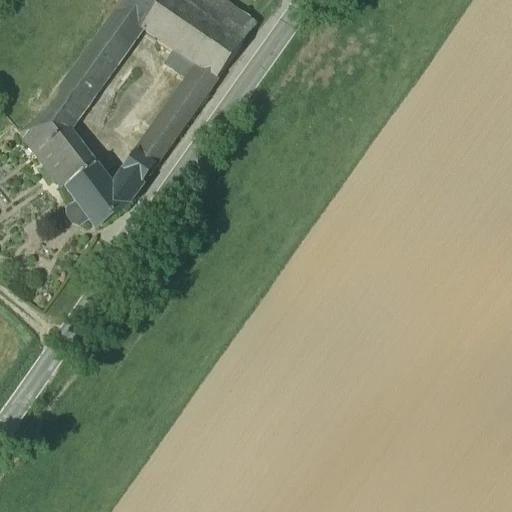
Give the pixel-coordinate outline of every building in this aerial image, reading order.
[(173,0),(126,0),(116,15),(139,31),(193,68),(198,72),(216,85),(240,48),(219,33),(173,0)] [(254,28),(214,0),(173,0),(219,33),(240,48),(254,28)] [(116,15),(35,129),(40,136),(27,146),(54,185),(57,183),(64,193),(93,172),(66,135),(139,31),(116,15)] [(198,72),(123,179),(141,192),(216,85),(198,72)] [(111,197),(93,172),(64,193),(76,210),(68,215),(79,231),(86,226),(94,237),(125,214),(141,192),(123,179),(111,197)]
